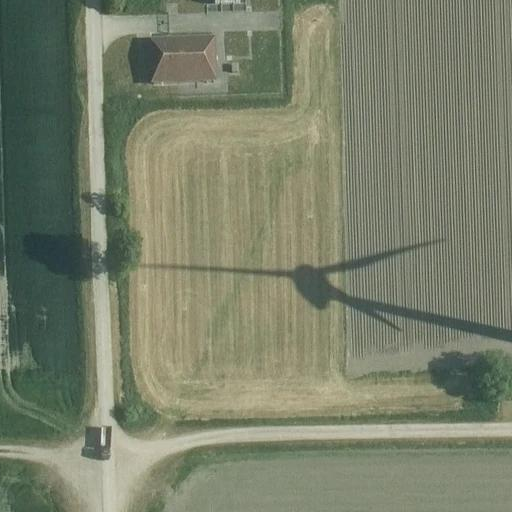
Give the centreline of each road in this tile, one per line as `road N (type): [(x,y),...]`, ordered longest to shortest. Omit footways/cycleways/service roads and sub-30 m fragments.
road 1 (unclassified): [(109,511),(91,0)]
road 2 (track): [(106,438),(511,430)]
